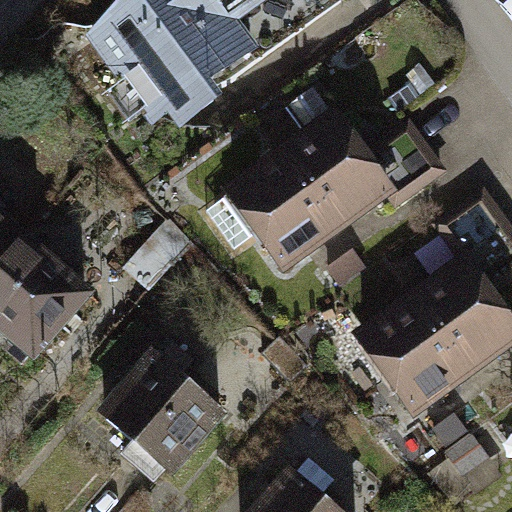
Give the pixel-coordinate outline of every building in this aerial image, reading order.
[(332,0),(104,0),(72,41),(160,145),(209,99),(346,17),(332,0)] [(281,155),(342,243),(397,205),(364,158),(336,118),(281,155)] [(364,158),(397,205),(442,176),(408,130),(364,158)] [(281,155),(219,196),(284,287),(342,243),(281,155)] [(0,218),(0,264),(22,236),(0,218)] [(22,236),(0,264),(0,340),(37,370),(97,296),(22,236)] [(408,301),(464,387),(511,356),(511,341),(463,265),(408,301)] [(344,343),(406,429),(464,387),(408,301),(344,343)] [(229,417),(154,353),(96,421),(172,484),(229,417)] [(424,431),(463,501),(502,480),(463,409),(424,431)] [(336,511),(291,473),(258,511),(336,511)]
